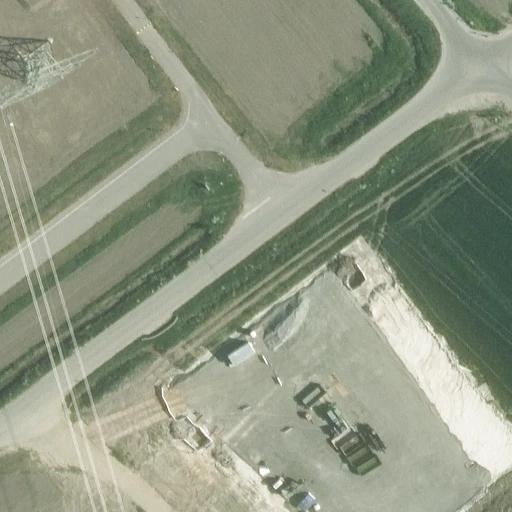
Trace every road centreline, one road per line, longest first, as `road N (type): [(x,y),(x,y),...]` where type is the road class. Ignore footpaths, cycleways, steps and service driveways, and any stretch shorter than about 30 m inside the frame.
road 1 (unclassified): [(0,419),(479,75)]
road 2 (track): [(25,400),(149,511)]
